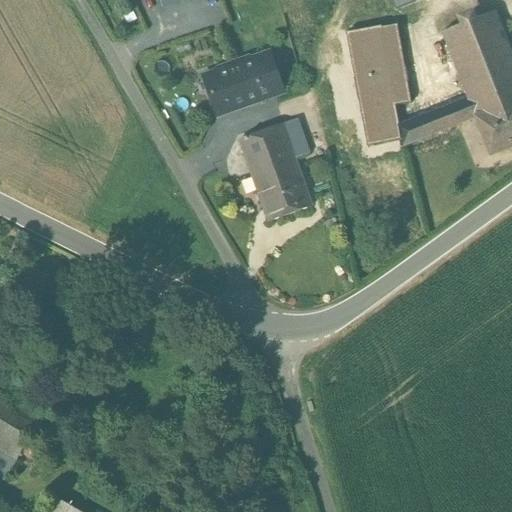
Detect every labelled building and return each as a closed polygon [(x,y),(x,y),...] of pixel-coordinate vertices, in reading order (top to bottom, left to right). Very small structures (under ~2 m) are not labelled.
[(212,0),(214,3),(204,7),(211,27),(229,20),(222,0),(212,0)] [(392,0),(396,10),(420,0),(392,0)] [(511,103),(511,55),(495,13),(443,34),(470,98),(400,126),(397,126),(400,140),(402,148),(463,123),(463,124),(477,118),(476,117),(511,103)] [(397,27),(381,29),(381,28),(348,34),(369,146),(400,140),(397,126),(400,126),(394,99),(410,96),(397,27)] [(280,91),(267,55),(206,78),(219,114),(280,91)] [(511,103),(476,117),(477,118),(492,156),(511,147),(511,103)] [(297,120),(284,125),(296,159),(310,155),(297,120)] [(284,125),(241,140),(256,185),(271,180),(272,183),(289,177),(285,166),(297,162),(296,159),(284,125)] [(289,177),(272,183),(271,180),(256,185),(269,222),(313,207),(297,162),(285,166),(289,177)] [(43,417),(0,391),(0,450),(17,460),(43,417)] [(17,460),(0,450),(0,475),(6,479),(17,460)] [(72,511),(53,500),(46,511),(72,511)]
